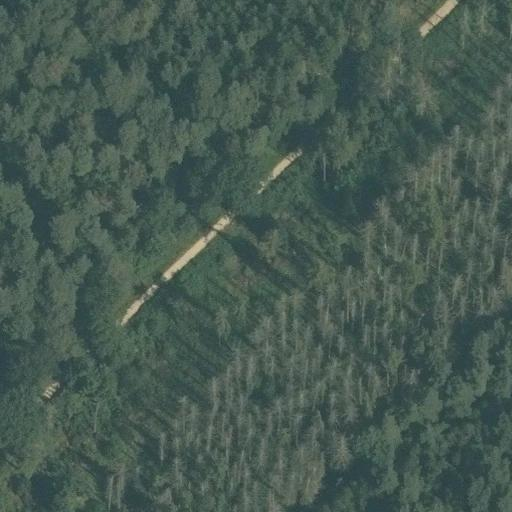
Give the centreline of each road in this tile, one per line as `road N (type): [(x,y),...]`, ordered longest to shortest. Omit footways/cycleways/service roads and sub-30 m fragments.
road 1 (track): [(0,435),(452,0)]
road 2 (track): [(511,385),(124,0)]
